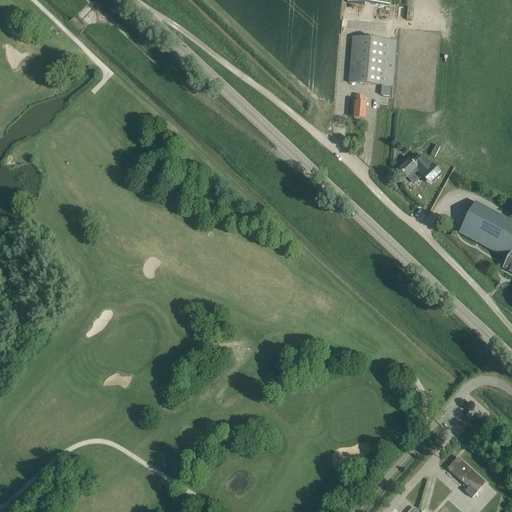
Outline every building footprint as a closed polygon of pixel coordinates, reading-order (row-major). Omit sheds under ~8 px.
[(381,86),(380,96),(391,97),(396,42),(352,38),(348,83),(381,86)] [(353,119),(365,120),(366,103),(363,103),(363,97),(355,96),(353,119)] [(393,144),(409,151),(411,147),(396,139),(393,144)] [(416,162),(417,163),(418,162),(426,171),(425,172),(427,174),(432,170),(432,169),(421,157),(420,158),(416,162)] [(398,170),(406,179),(412,173),(418,180),(424,174),(423,173),(425,172),(426,171),(418,162),(417,163),(415,165),(409,160),(398,170)] [(446,167),(438,182),(443,185),(451,170),(446,167)] [(511,222),(475,203),(458,234),(507,260),(502,270),(511,275),(511,222)] [(466,416),(469,419),(474,413),(471,410),(466,416)] [(447,470),(468,489),(465,492),(472,499),(477,493),(477,492),(486,483),(457,458),(447,470)]
